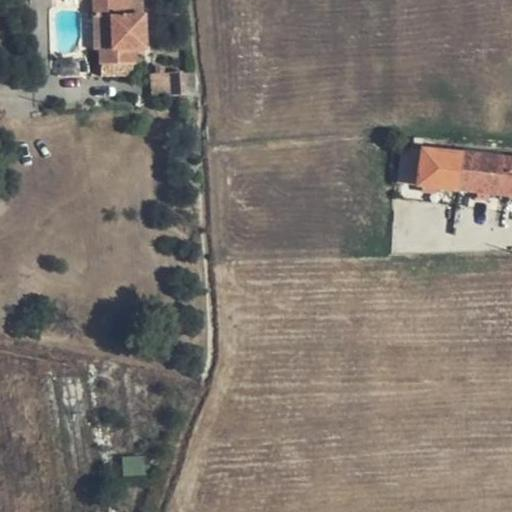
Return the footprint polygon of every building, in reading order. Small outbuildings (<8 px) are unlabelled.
[(148,46),(143,0),(97,0),(103,49),(148,46)] [(187,95),(185,74),(185,70),(152,74),(153,99),(187,95)] [(196,73),(185,74),(187,95),(198,94),(196,73)] [(448,194),(451,156),(424,153),(419,190),(448,194)] [(511,163),(451,156),(448,194),(511,200),(511,163)] [(112,511),(86,369),(54,375),(79,511),(112,511)]
